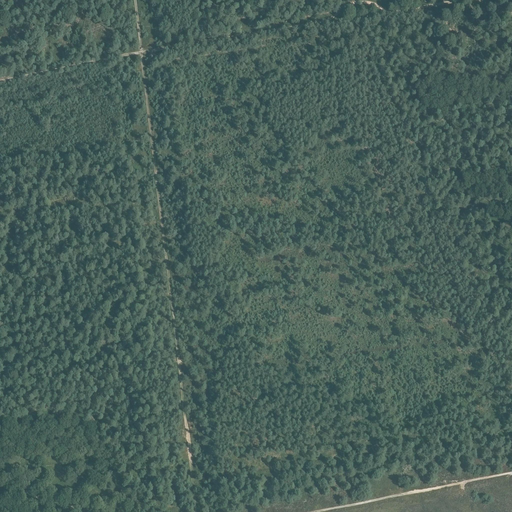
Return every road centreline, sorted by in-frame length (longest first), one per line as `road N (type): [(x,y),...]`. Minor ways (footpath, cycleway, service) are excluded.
road 1 (track): [(136,50),(192,511)]
road 2 (track): [(136,50),(467,0)]
road 3 (track): [(321,511),(511,474)]
road 4 (track): [(0,78),(136,50)]
